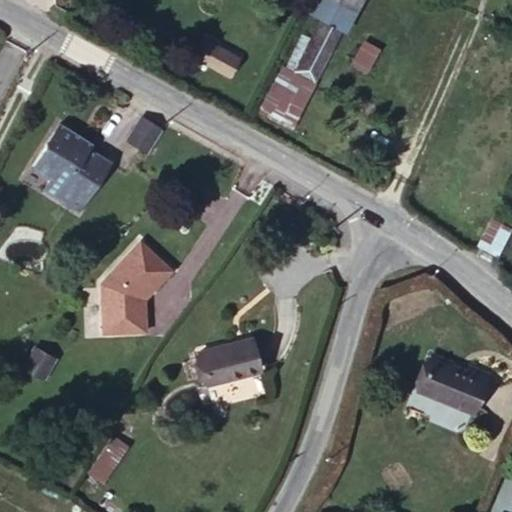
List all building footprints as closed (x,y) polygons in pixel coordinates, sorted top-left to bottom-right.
[(25,0),(42,14),(53,0),(25,0)] [(315,53),(336,66),(359,19),(339,7),(315,53)] [(193,64),(231,77),(240,52),(201,39),(193,64)] [(347,71),(365,80),(381,51),(363,41),(347,71)] [(330,75),(336,66),(315,53),(310,63),(330,75)] [(317,102),(330,75),(310,63),(297,56),(283,84),(317,102)] [(116,136),(139,149),(150,128),(128,116),(116,136)] [(66,214),(92,163),(68,150),(73,143),(39,127),(14,175),(37,185),(32,197),(66,214)] [(487,216),(476,237),(494,252),(505,226),(487,216)] [(130,291),(158,263),(132,238),(91,278),(84,328),(126,324),(130,291)] [(241,353),(237,318),(186,325),(191,360),(241,353)] [(44,355),(26,343),(12,363),(31,375),(44,355)] [(419,351),(409,385),(475,407),(488,366),(460,357),(458,364),(419,351)] [(0,511),(45,511),(0,495),(0,511)]
